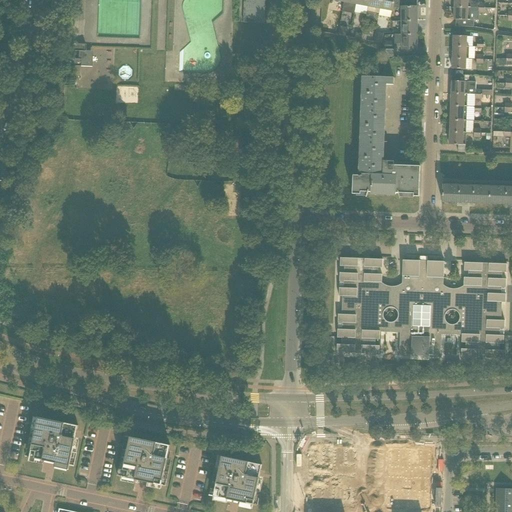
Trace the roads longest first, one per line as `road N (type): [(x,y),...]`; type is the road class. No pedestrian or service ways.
road 1 (tertiary): [(0,363),(111,401),(287,423)]
road 2 (tertiary): [(287,398),(114,380),(0,345)]
road 3 (residential): [(427,225),(436,0)]
road 4 (tertiary): [(287,423),(511,405)]
road 5 (tertiary): [(511,390),(287,398)]
road 6 (residential): [(293,220),(304,0)]
road 7 (residential): [(287,398),(293,220)]
road 8 (tertiary): [(0,153),(32,0)]
road 9 (residential): [(427,225),(293,220)]
road 10 (residential): [(511,454),(448,452),(446,511)]
